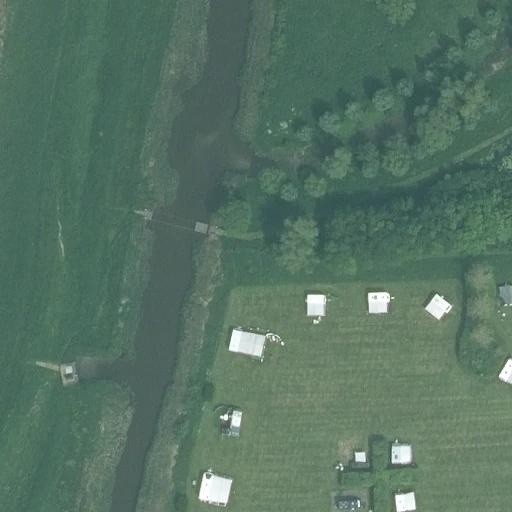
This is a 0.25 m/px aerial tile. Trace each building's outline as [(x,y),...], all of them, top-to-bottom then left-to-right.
[(445,294),(452,308),(471,299),(465,286),(445,294)] [(247,341),(272,346),(276,324),(252,319),(247,341)] [(262,402),(234,400),(232,423),(261,425),(262,402)] [(359,428),(358,448),(387,449),(388,429),(359,428)] [(417,435),(415,446),(435,449),(436,438),(417,435)] [(219,472),(218,488),(228,489),(230,473),(219,472)] [(353,482),(353,503),(379,502),(379,481),(353,482)]
